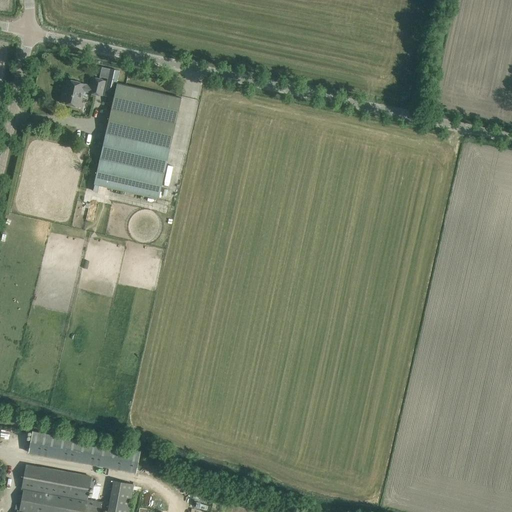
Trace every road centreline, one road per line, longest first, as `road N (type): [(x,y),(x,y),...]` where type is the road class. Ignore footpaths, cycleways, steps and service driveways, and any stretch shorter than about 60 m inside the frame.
road 1 (unclassified): [(511,135),(31,29)]
road 2 (unclassified): [(0,168),(31,29)]
